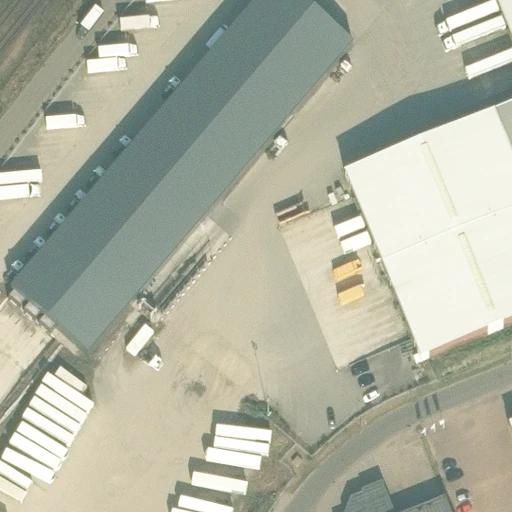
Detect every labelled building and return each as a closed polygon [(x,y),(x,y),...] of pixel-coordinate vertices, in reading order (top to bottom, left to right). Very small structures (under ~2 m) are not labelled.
[(298,0),(259,0),(11,292),(87,357),(352,46),(298,0)] [(511,0),(494,0),(511,43),(511,0)] [(511,110),(496,117),(511,157),(511,110)] [(511,325),(511,157),(496,117),(345,179),(420,363),(511,325)] [(95,476),(119,422),(92,409),(75,447),(66,443),(62,453),(48,447),(45,453),(95,476)] [(449,511),(445,500),(415,511),(392,511),(382,484),(361,492),(364,499),(353,503),(349,511),(449,511)]
